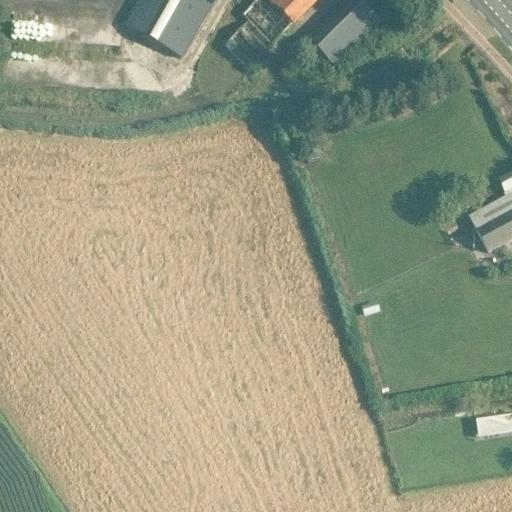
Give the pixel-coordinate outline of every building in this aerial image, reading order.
[(179,63),(214,0),(142,0),(124,32),(179,63)] [(248,24),(223,49),(247,72),(290,29),(260,0),(242,18),(248,24)] [(356,0),(353,0),(340,12),(310,42),(335,68),(380,24),(356,0)] [(323,162),(314,136),(300,140),(308,166),(323,162)] [(511,241),(511,173),(498,182),(505,195),(504,195),(505,198),(468,219),(488,254),(511,241)] [(491,422),(477,424),(479,438),(493,436),(493,430),(491,422)]
